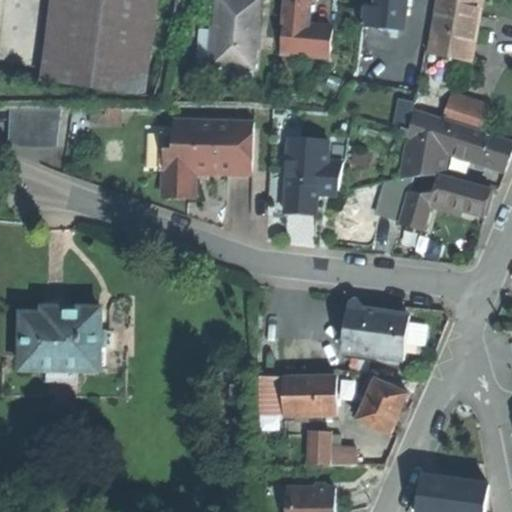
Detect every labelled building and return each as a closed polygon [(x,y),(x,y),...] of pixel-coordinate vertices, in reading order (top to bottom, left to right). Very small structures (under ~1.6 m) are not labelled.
[(57,0),(53,38),(155,49),(160,0),(57,0)] [(263,0),(220,0),(214,65),(256,69),(263,0)] [(380,0),(377,27),(407,31),(410,0),(380,0)] [(442,0),(433,52),(472,60),(479,22),(483,0),(442,0)] [(289,2),(286,25),(312,28),(314,4),(289,2)] [(286,25),(284,53),(334,58),(337,30),(312,28),(286,25)] [(155,49),(53,38),(49,77),(150,89),(155,49)] [(454,94),(446,118),(470,126),(484,130),(492,105),(454,94)] [(416,109),(417,105),(399,100),(396,123),(414,129),(416,109)] [(450,151),(459,154),(470,126),(446,118),(416,109),(414,129),(408,177),(447,174),(450,151)] [(15,144),(61,145),(61,111),(15,110),(15,144)] [(167,149),(165,198),(181,198),(196,199),(196,170),(221,170),(220,173),(254,174),(255,121),(176,119),(175,149),(167,149)] [(470,126),(459,154),(510,170),(511,163),(511,139),(484,130),(470,126)] [(292,137),(291,158),(298,159),(299,138),(292,137)] [(331,140),(299,138),(298,159),(291,158),(288,212),(319,214),(320,188),(341,189),(346,161),(330,160),(331,140)] [(443,177),(439,189),(436,201),(488,214),(491,202),(494,190),(443,177)] [(415,188),(389,181),(380,213),(406,220),(405,223),(429,229),(436,201),(439,189),(417,192),(414,192),(415,188)] [(346,352),(406,359),(412,315),(389,312),(369,310),(360,298),(352,303),(346,352)] [(26,370),(103,371),(104,309),(71,308),(47,308),(47,314),(27,314),(26,370)] [(289,414),(341,413),(341,403),(340,376),(288,377),(289,414)] [(364,392),(371,396),(378,379),(370,378),(364,392)] [(362,419),(394,433),(401,416),(411,393),(378,379),(371,396),(362,419)] [(313,432),(312,463),(332,464),(333,447),(333,432),(313,432)] [(344,433),(333,432),(333,447),(343,447),(344,433)] [(360,448),(343,447),(333,447),(332,464),(360,464),(360,448)] [(485,511),(489,486),(425,477),(422,497),(419,511),(485,511)] [(290,511),(338,511),(339,508),(339,488),(333,488),(328,483),(318,483),(318,488),(296,488),(296,509),(290,509),(290,511)]
